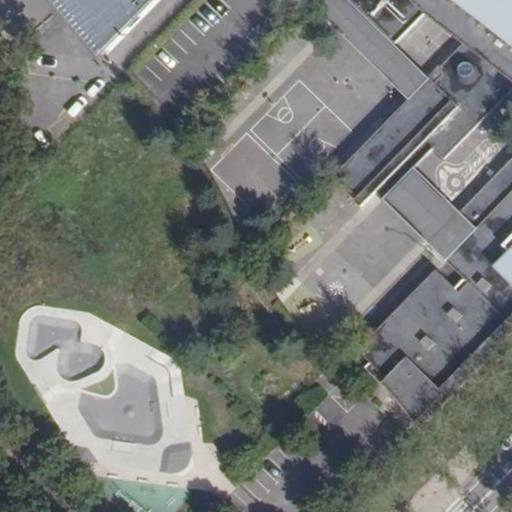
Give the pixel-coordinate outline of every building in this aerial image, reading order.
[(72,0),(75,4),(72,7),(92,31),(109,51),(157,0),(72,0)] [(357,0),(316,0),(412,92),(431,72),(400,41),(357,0)] [(434,262),(356,343),(369,356),(391,379),(387,383),(420,424),(489,351),(483,346),(511,317),(511,0),(357,0),(400,41),(431,8),(466,35),(443,61),(442,67),(444,73),(450,81),(455,84),(449,90),(431,72),(412,92),(337,169),(359,191),(356,193),(363,200),(376,186),(384,194),(416,161),(434,142),(445,153),(511,83),(511,150),(460,203),(429,236),(464,269),(467,273),(458,284),(454,281),(434,262)] [(92,31),(72,7),(65,13),(85,38),(92,31)] [(416,161),(384,194),(429,236),(460,203),(416,161)] [(464,269),(454,281),(458,284),(467,273),(464,269)] [(511,317),(483,346),(489,351),(511,327),(511,317)] [(369,356),(363,361),(385,385),(387,383),(391,379),(369,356)] [(164,449),(166,472),(190,470),(188,446),(164,449)]
